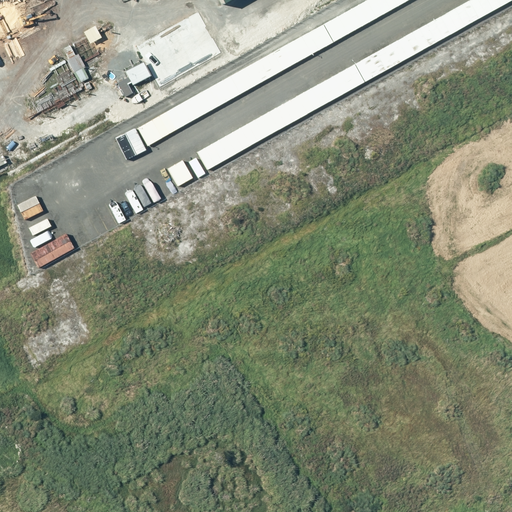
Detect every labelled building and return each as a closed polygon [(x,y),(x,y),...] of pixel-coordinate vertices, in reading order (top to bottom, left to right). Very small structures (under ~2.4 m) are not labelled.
[(413,0),(369,0),(299,41),(310,59),(413,0)] [(511,4),(511,0),(474,0),(317,87),(328,106),(511,4)] [(199,58),(179,29),(164,39),(184,68),(199,58)] [(75,85),(88,80),(78,57),(76,57),(71,45),(63,49),(68,60),(65,62),(75,85)] [(177,63),(162,76),(167,82),(182,68),(177,63)] [(186,200),(177,200),(177,209),(186,209),(186,200)]
